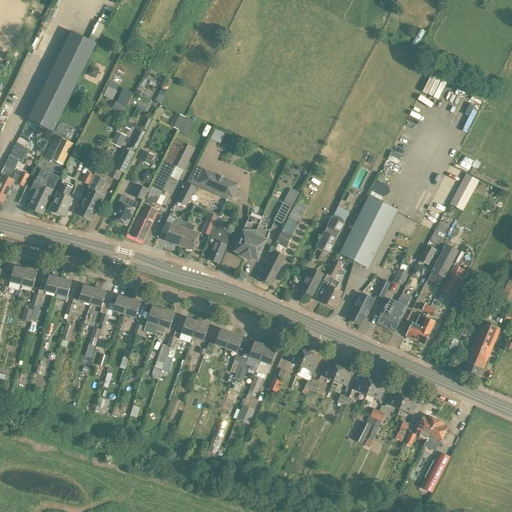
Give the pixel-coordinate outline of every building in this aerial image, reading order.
[(88,38),(96,42),(103,24),(95,21),(88,38)] [(52,133),(95,45),(71,33),(50,75),(27,121),(52,133)] [(146,68),(142,79),(155,83),(159,73),(146,68)] [(117,91),(108,87),(103,96),(112,100),(117,91)] [(447,121),(460,93),(449,88),(436,116),(447,121)] [(134,94),(123,89),(117,101),(116,100),(112,108),(123,114),(127,106),(128,106),(134,94)] [(454,126),(466,101),(459,98),(448,123),(454,126)] [(470,108),(461,131),(468,133),(477,110),(470,108)] [(195,122),(185,117),(178,132),(188,137),(195,122)] [(210,138),(218,143),(224,133),(215,128),(210,138)] [(120,148),(126,136),(116,131),(110,143),(120,148)] [(71,142),(55,133),(43,157),(59,166),(71,142)] [(165,160),(176,166),(184,170),(194,148),(176,139),(165,160)] [(29,150),(16,144),(10,155),(23,161),(29,150)] [(96,169),(102,157),(104,154),(92,148),(84,163),(96,169)] [(124,174),(134,154),(124,149),(114,169),(124,174)] [(144,151),(139,160),(149,166),(154,156),(144,151)] [(176,166),(165,160),(144,203),(145,203),(131,234),(144,240),(159,210),(154,208),(176,166)] [(16,171),(5,166),(0,175),(0,176),(2,178),(0,180),(0,200),(3,202),(14,181),(23,186),(29,175),(24,172),(21,177),(15,174),(16,171)] [(238,184),(204,169),(198,182),(232,197),(238,184)] [(35,193),(29,208),(43,214),(54,190),(53,190),(59,177),(49,172),(45,182),(37,178),(32,189),(33,189),(33,190),(34,193),(35,193)] [(93,175),(87,172),(86,172),(82,182),(88,185),(93,175)] [(462,211),(478,180),(466,174),(449,204),(462,211)] [(104,182),(95,177),(78,213),(91,220),(103,195),(98,193),(104,182)] [(380,199),(388,183),(376,177),(367,193),(380,199)] [(73,186),(64,181),(58,193),(58,192),(50,210),(65,217),(73,200),(67,197),(73,186)] [(196,188),(186,182),(176,201),(187,207),(196,188)] [(148,190),(138,185),(133,195),(143,200),(148,190)] [(350,204),(354,196),(346,192),(342,200),(350,204)] [(138,203),(123,195),(116,209),(117,210),(113,219),(127,225),(138,203)] [(340,253),(336,259),(342,263),(344,264),(348,257),(369,268),(398,210),(370,196),(341,253),(340,253)] [(292,237),(309,202),(299,197),(282,231),(282,232),(277,241),(287,246),(291,237),(292,237)] [(291,207),(284,203),(275,220),(282,224),(291,207)] [(349,213),(338,207),(317,246),(329,253),(344,223),(349,213)] [(217,217),(209,213),(201,232),(210,236),(217,217)] [(166,240),(180,245),(187,223),(176,219),(171,224),(166,240)] [(240,256),(246,258),(261,220),(259,224),(252,221),(251,223),(247,221),(237,244),(238,244),(235,251),(241,254),(240,256)] [(261,220),(246,258),(251,260),(252,258),(258,260),(260,254),(261,254),(270,231),(266,229),(267,227),(260,224),(261,221),(261,220)] [(187,223),(180,245),(193,249),(198,234),(193,232),(195,225),(187,223)] [(221,225),(216,223),(210,237),(217,240),(209,259),(219,263),(231,232),(220,228),(221,225)] [(436,250),(427,245),(419,260),(428,265),(436,250)] [(459,251),(446,245),(428,279),(436,283),(442,284),(459,251)] [(471,250),(464,246),(449,273),(450,274),(442,289),(452,294),(460,279),(457,277),(471,250)] [(285,257),(275,252),(261,279),(263,280),(263,282),(267,284),(269,283),(271,284),(285,257)] [(342,263),(336,259),(335,259),(327,274),(335,278),(342,263)] [(511,264),(508,262),(505,268),(504,268),(492,294),(511,303),(511,264)] [(21,285),(25,270),(14,267),(10,282),(21,285)] [(312,296),(323,275),(312,269),(301,290),(305,292),(305,294),(310,297),(312,295),(312,296)] [(408,274),(398,269),(393,281),(402,286),(408,274)] [(25,270),(21,285),(33,288),(37,273),(25,270)] [(56,294),(60,279),(49,276),(45,291),(56,294)] [(60,279),(56,294),(67,297),(71,282),(60,279)] [(334,307),(345,286),(333,279),(322,301),(334,307)] [(390,284),(383,280),(375,295),(383,298),(390,284)] [(477,287),(468,282),(464,290),(473,294),(477,287)] [(44,287),(39,285),(37,295),(34,294),(31,305),(38,307),(40,296),(42,296),(44,287)] [(90,304),(95,289),(83,285),(79,301),(90,304)] [(99,324),(102,325),(105,314),(106,314),(109,305),(103,303),(106,292),(95,289),(90,304),(101,307),(100,313),(102,313),(99,324)] [(356,323),(359,323),(361,324),(374,300),(361,294),(349,318),(352,319),(352,321),(356,323)] [(124,314),(129,299),(118,296),(113,311),(124,314)] [(129,299),(124,314),(135,318),(140,303),(129,299)] [(377,323),(386,327),(398,303),(390,299),(384,310),(377,323)] [(431,307),(428,313),(433,316),(436,310),(438,311),(442,303),(434,299),(430,307),(431,307)] [(406,308),(398,303),(386,327),(395,332),(402,319),(401,318),(406,308)] [(71,316),(75,305),(68,304),(65,315),(71,317),(71,316)] [(431,307),(430,307),(425,304),(422,310),(428,313),(431,307)] [(156,331),(163,311),(152,307),(144,331),(155,335),(157,331),(156,331)] [(33,310),(25,308),(21,320),(30,322),(33,310)] [(156,331),(157,331),(163,334),(165,327),(169,329),(174,314),(163,311),(156,331)] [(109,315),(106,314),(105,314),(102,325),(100,330),(99,335),(103,336),(109,315)] [(407,336),(416,340),(425,320),(419,317),(416,325),(412,323),(407,336)] [(192,337),(197,322),(186,318),(181,333),(192,337)] [(431,323),(425,320),(416,340),(425,345),(431,331),(428,330),(431,323)] [(197,322),(192,337),(203,341),(208,326),(197,322)] [(479,378),(501,329),(484,322),(469,354),(468,353),(464,361),(466,362),(462,371),(479,378)] [(136,324),(133,335),(139,337),(143,326),(136,324)] [(72,326),(66,325),(61,342),(67,344),(72,326)] [(511,327),(503,348),(505,349),(511,352),(511,327)] [(99,335),(100,330),(93,328),(90,338),(97,340),(99,335)] [(226,348),(231,334),(220,330),(215,344),(226,348)] [(231,334),(226,348),(237,352),(242,338),(231,334)] [(167,356),(170,357),(177,337),(170,335),(167,346),(162,344),(156,362),(164,365),(167,356)] [(260,361),(265,347),(254,343),(249,356),(260,361)] [(92,359),(95,347),(89,345),(85,357),(92,359)] [(276,351),(265,347),(260,361),(271,365),(276,351)] [(287,361),(300,366),(306,353),(295,348),(292,354),(290,353),(287,361)] [(317,357),(306,353),(300,366),(301,366),(313,372),(316,365),(314,364),(317,357)] [(104,368),(108,356),(100,354),(97,366),(104,368)] [(235,374),(239,362),(240,363),(234,378),(242,381),(247,369),(246,369),(246,365),(248,359),(236,355),(234,360),(234,361),(230,372),(235,374)] [(172,359),(167,357),(163,370),(169,372),(172,359)] [(321,375),(333,381),(339,367),(329,362),(326,368),(324,367),(321,375)] [(350,372),(339,367),(333,381),(346,386),(349,379),(348,378),(350,372)] [(287,371),(281,369),(278,376),(283,379),(287,371)] [(107,371),(102,386),(109,388),(114,374),(107,371)] [(248,393),(258,396),(263,378),(253,375),(248,393)] [(353,389),(366,395),(372,381),(361,377),(359,382),(357,381),(353,389)] [(277,392),(281,381),(273,378),(269,388),(277,392)] [(304,388),(309,390),(315,393),(319,385),(308,380),(304,388)] [(384,386),(372,381),(366,395),(379,401),(383,392),(381,392),(384,386)] [(386,404),(399,409),(405,395),(394,391),(392,396),(390,395),(386,404)] [(352,399),(341,394),(337,402),(338,403),(337,406),(342,408),(343,405),(348,407),(352,399)] [(416,400),(405,395),(399,409),(412,415),(416,406),(414,406),(416,400)] [(97,397),(93,410),(101,412),(105,399),(97,397)] [(132,405),(128,415),(136,418),(140,408),(132,405)] [(243,405),(236,420),(249,425),(255,410),(243,405)] [(376,419),(377,419),(368,439),(373,441),(385,413),(373,409),(370,416),(369,415),(366,421),(373,425),(376,419)] [(427,437),(428,437),(431,432),(436,421),(428,417),(428,418),(424,416),(417,432),(419,433),(418,436),(425,439),(427,437)] [(221,419),(209,446),(220,451),(231,424),(221,419)] [(372,425),(363,421),(354,440),(362,444),(372,425)] [(409,424),(403,421),(400,429),(398,432),(395,439),(402,442),(406,432),(406,431),(409,424)] [(443,424),(436,421),(431,432),(428,437),(425,443),(432,446),(435,441),(440,443),(447,427),(443,425),(443,424)] [(417,435),(410,432),(405,442),(412,445),(417,435)] [(435,485),(449,458),(440,453),(426,480),(435,485)]
